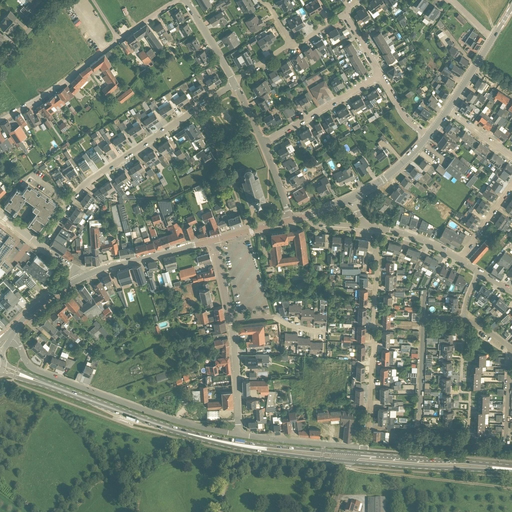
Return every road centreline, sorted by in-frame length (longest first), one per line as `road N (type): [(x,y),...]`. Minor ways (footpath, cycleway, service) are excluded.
road 1 (primary): [(346,457),(199,437),(34,380)]
road 2 (residential): [(238,434),(43,374),(10,337)]
road 3 (residential): [(365,448),(378,229)]
road 4 (track): [(511,489),(344,466)]
road 5 (primary): [(511,469),(346,457)]
road 6 (residential): [(68,204),(102,170),(194,111)]
road 7 (residential): [(0,120),(116,39)]
road 8 (tertiary): [(81,277),(213,241)]
road 9 (residential): [(262,142),(381,76)]
road 10 (unclassified): [(365,448),(238,434)]
